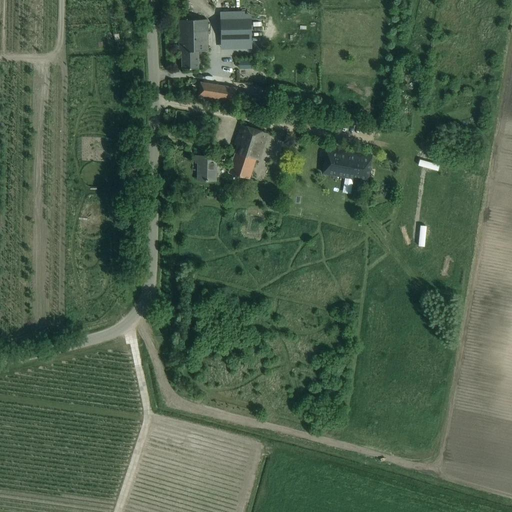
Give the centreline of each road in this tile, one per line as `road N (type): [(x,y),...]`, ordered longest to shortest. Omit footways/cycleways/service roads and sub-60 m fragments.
road 1 (unclassified): [(0,362),(109,333),(142,308),(153,250),(149,0)]
road 2 (track): [(135,316),(177,399),(382,453),(416,455),(432,446)]
